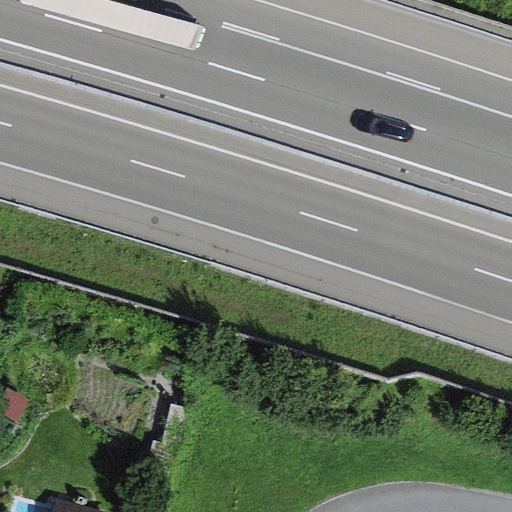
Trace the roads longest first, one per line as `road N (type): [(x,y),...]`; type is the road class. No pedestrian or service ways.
road 1 (motorway): [(0,120),(511,277)]
road 2 (motorway): [(511,149),(16,0)]
